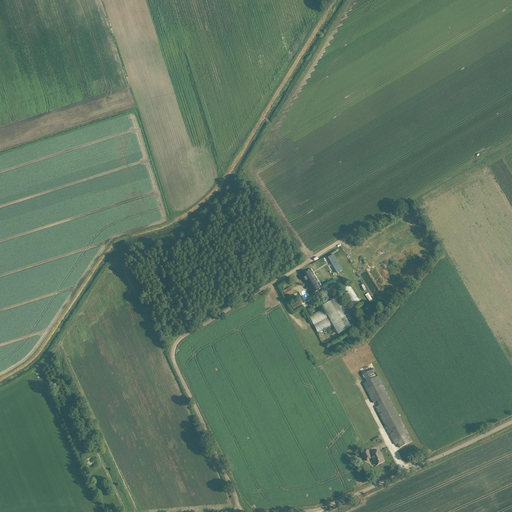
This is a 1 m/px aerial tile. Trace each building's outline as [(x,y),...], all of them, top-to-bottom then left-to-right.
[(328,257),(337,273),(343,270),(334,254),(328,257)] [(368,270),(362,274),(371,292),(378,289),(368,270)] [(302,275),(313,294),(323,288),(315,276),(312,277),(309,271),(302,275)] [(353,305),(359,302),(349,284),(343,288),(353,305)] [(284,291),(286,296),(294,292),(291,287),(284,291)] [(337,334),(354,325),(339,296),(322,305),(337,334)] [(300,300),(291,304),(294,309),(302,304),(300,300)] [(323,309),(309,316),(317,332),(331,326),(323,309)] [(368,382),(363,384),(373,403),(376,401),(379,406),(376,407),(393,441),(395,445),(398,444),(400,448),(412,442),(381,382),(374,369),(364,374),(368,382)] [(362,454),(366,461),(372,458),(374,462),(375,462),(377,465),(385,461),(379,451),(371,455),(368,450),(362,454)]
